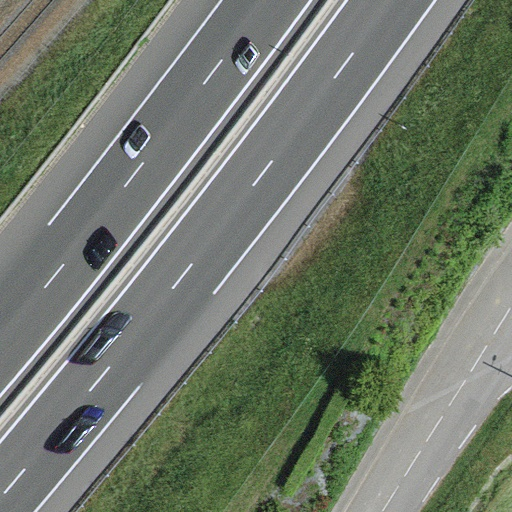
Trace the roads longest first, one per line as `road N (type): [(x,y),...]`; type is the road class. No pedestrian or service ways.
road 1 (motorway): [(0,504),(207,255),(400,0)]
road 2 (motorway): [(265,0),(0,335)]
road 3 (tertiary): [(511,308),(383,511)]
